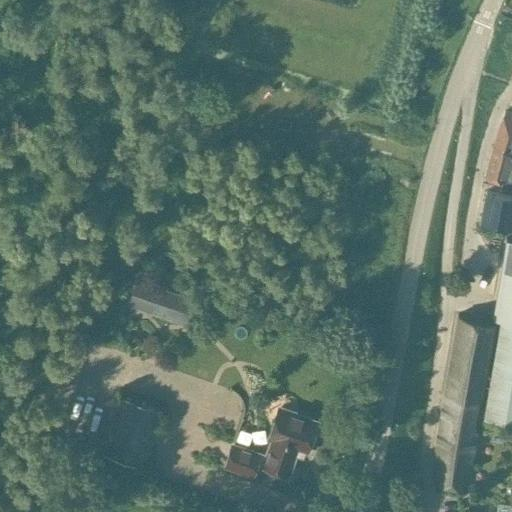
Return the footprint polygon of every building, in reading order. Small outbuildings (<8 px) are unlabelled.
[(511,113),(505,111),(494,145),(511,150),(511,113)] [(511,150),(494,145),(484,176),(509,184),(510,182),(511,183),(511,150)] [(511,194),(486,190),(480,219),(511,224),(511,194)] [(483,416),(511,421),(511,237),(506,237),(492,316),(500,317),(483,416)] [(129,302),(187,323),(196,299),(137,278),(129,302)] [(470,463),(477,428),(472,427),(476,396),(481,397),(494,320),(458,312),(434,446),(436,483),(460,488),(470,463)] [(103,453),(142,467),(162,408),(123,395),(103,453)] [(316,424),(317,420),(279,407),(269,436),(273,437),(267,455),(232,443),(226,462),(253,471),(256,461),(264,463),(264,464),(288,472),(297,445),(307,449),(312,436),(316,437),(320,425),(316,424)]
